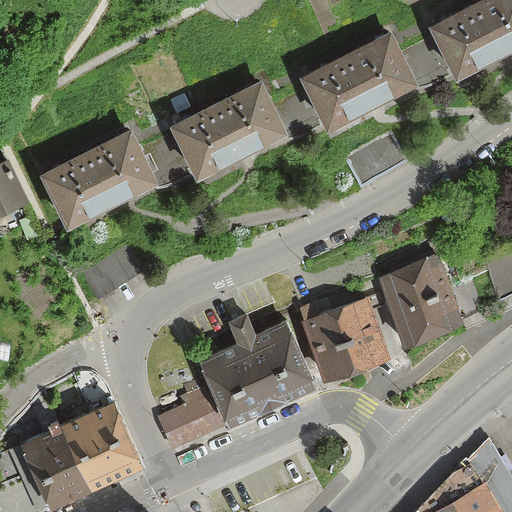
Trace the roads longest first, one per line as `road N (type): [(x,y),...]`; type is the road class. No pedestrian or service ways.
road 1 (residential): [(511,114),(403,191),(168,298),(130,341),(125,369)]
road 2 (residential): [(168,480),(344,405),(411,450)]
road 3 (residential): [(0,416),(69,358),(94,355),(125,369)]
road 4 (primary): [(511,366),(411,450)]
